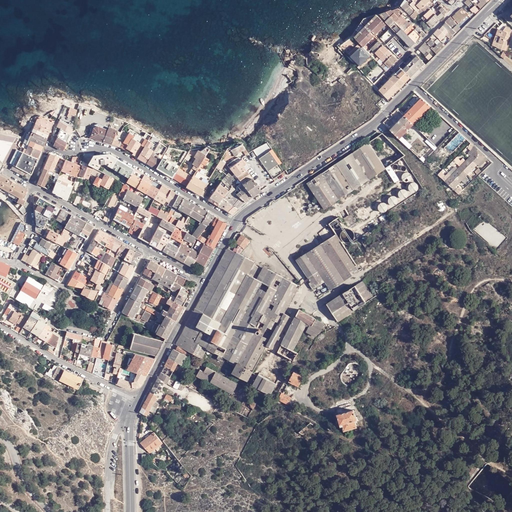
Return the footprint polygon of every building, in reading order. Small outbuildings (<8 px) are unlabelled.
[(409,3),(405,0),(401,6),(411,16),(415,12),(414,11),(412,9),(413,8),(409,3)] [(421,0),(412,0),(409,3),(413,8),(416,10),(414,11),(415,12),(411,16),(414,20),(418,17),(417,16),(419,13),(418,12),(421,10),(417,5),(422,0),(421,0)] [(422,0),(417,5),(421,10),(426,5),(431,0),(430,0),(422,0)] [(467,0),(465,3),(471,10),(473,13),(474,12),(476,14),(479,11),(476,7),(475,6),(476,6),(470,0),(467,0)] [(421,10),(418,12),(419,13),(422,17),(431,9),(426,5),(421,10)] [(436,14),(427,23),(431,28),(443,16),(445,14),(446,16),(451,11),(449,9),(449,10),(445,6),(443,8),(443,7),(440,10),(441,13),(438,16),(436,14)] [(422,17),(421,18),(427,23),(436,14),(440,10),(437,8),(434,12),(431,9),(422,17)] [(457,14),(453,17),(459,24),(469,14),(466,12),(463,15),(462,14),(463,12),(461,9),(456,13),(457,14)] [(391,10),(387,12),(391,17),(397,22),(400,26),(406,20),(398,12),(396,10),(392,11),(391,10)] [(387,12),(380,15),(387,21),(391,17),(387,12)] [(379,18),(377,16),(367,26),(368,28),(379,18)] [(391,17),(387,21),(386,22),(391,28),(397,22),(391,17)] [(451,17),(445,22),(446,23),(453,29),(457,25),(458,24),(451,17)] [(379,18),(368,28),(375,35),(386,25),(379,18)] [(411,25),(406,20),(400,26),(405,31),(411,25)] [(397,22),(391,28),(393,30),(397,33),(399,31),(413,46),(416,43),(409,36),(405,31),(400,26),(397,22)] [(439,29),(434,34),(438,37),(440,39),(442,36),(444,38),(449,32),(452,36),(461,28),(457,25),(453,29),(446,23),(440,30),(439,29)] [(411,25),(405,31),(409,36),(415,30),(411,25)] [(365,28),(354,37),(356,40),(367,30),(365,28)] [(375,35),(368,28),(367,29),(374,37),(375,35)] [(367,30),(356,40),(363,47),(374,37),(367,29),(367,30)] [(495,35),(501,37),(503,31),(497,29),(495,35)] [(409,36),(416,43),(422,37),(420,35),(415,30),(409,36)] [(397,33),(411,48),(413,46),(399,31),(397,33)] [(501,37),(498,47),(505,50),(510,33),(503,31),(501,37)] [(434,34),(426,42),(430,46),(438,37),(434,34)] [(492,44),(498,47),(501,37),(495,35),(492,44)] [(437,45),(432,50),(435,53),(443,45),(438,39),(434,42),(437,45)] [(378,40),(367,51),(368,52),(371,49),(390,69),(398,61),(380,42),(378,40)] [(425,42),(419,49),(426,56),(429,60),(433,57),(429,53),(429,54),(428,53),(432,50),(425,42)] [(370,57),(361,48),(360,48),(358,45),(349,54),(352,56),(361,66),(370,57)] [(326,66),(337,55),(331,49),(327,53),(324,50),(317,57),(326,66)] [(371,49),(368,52),(383,68),(387,72),(390,69),(371,49)] [(403,70),(411,78),(425,64),(417,56),(411,62),(407,67),(403,70)] [(408,59),(403,63),(407,67),(411,62),(408,59)] [(412,80),(426,66),(425,64),(411,78),(412,80)] [(397,74),(396,74),(405,84),(405,83),(411,78),(403,70),(402,69),(397,74)] [(332,71),(326,78),(333,85),(340,78),(332,71)] [(382,71),(371,81),(375,84),(385,74),(382,71)] [(386,76),(385,74),(375,84),(376,86),(386,76)] [(395,75),(390,80),(399,89),(405,84),(396,74),(395,75)] [(380,90),(389,100),(399,89),(390,80),(380,90)] [(431,107),(422,98),(405,116),(413,125),(431,107)] [(70,117),(69,119),(73,120),(77,109),(71,107),(70,112),(69,116),(70,117)] [(387,127),(390,130),(405,116),(402,113),(387,127)] [(390,130),(399,139),(413,125),(405,116),(390,130)] [(36,122),(36,123),(51,130),(53,126),(38,119),(36,122)] [(72,130),(73,131),(76,129),(74,125),(72,124),(72,123),(71,124),(61,119),(59,121),(72,129),(72,130)] [(61,129),(70,134),(72,130),(72,129),(59,121),(57,126),(57,127),(61,129)] [(51,130),(36,123),(34,127),(49,134),(51,130)] [(49,134),(34,127),(34,128),(32,132),(47,138),(48,135),(49,134)] [(91,131),(89,137),(91,137),(97,139),(104,142),(108,131),(103,129),(98,127),(94,128),(93,132),(91,131)] [(108,131),(104,142),(108,143),(112,144),(114,139),(116,134),(117,131),(109,128),(108,131)] [(58,137),(67,142),(70,134),(61,129),(58,137)] [(47,138),(32,132),(30,136),(45,142),(47,138)] [(114,139),(112,144),(121,147),(126,150),(128,148),(134,152),(132,154),(138,158),(140,155),(139,154),(144,146),(142,145),(133,139),(135,136),(130,133),(123,143),(121,142),(114,139)] [(406,156),(383,133),(308,184),(326,209),(402,158),(406,156)] [(451,155),(466,139),(459,133),(445,148),(451,155)] [(43,146),(45,142),(30,136),(28,140),(43,146)] [(63,150),(65,147),(66,145),(67,142),(58,137),(55,144),(54,145),(63,150)] [(41,151),(43,146),(28,140),(26,144),(41,151)] [(40,155),(41,151),(26,144),(25,148),(24,148),(40,155)] [(491,161),(471,144),(470,146),(473,150),(469,154),(471,156),(469,158),(461,166),(451,176),(445,182),(459,194),(460,193),(464,190),(460,186),(458,188),(456,186),(459,182),(461,180),(464,183),(469,178),(466,175),(468,174),(470,171),(476,165),(478,164),(480,166),(486,160),(489,163),(491,161)] [(241,145),(231,151),(234,156),(243,151),(246,149),(241,145)] [(153,151),(145,146),(145,147),(140,155),(138,158),(147,163),(150,159),(148,158),(153,151)] [(38,159),(40,155),(24,148),(22,152),(37,159),(38,159)] [(22,152),(20,151),(13,165),(16,166),(22,152)] [(189,153),(189,152),(186,151),(180,161),(182,163),(189,153)] [(269,151),(259,159),(273,179),(284,172),(269,151)] [(24,171),(30,174),(37,159),(22,152),(16,166),(24,171)] [(182,163),(181,165),(184,167),(192,154),(191,154),(189,153),(182,163)] [(205,157),(206,155),(202,153),(198,159),(194,165),(195,166),(198,168),(198,167),(199,165),(205,157)] [(44,169),(48,171),(49,170),(56,156),(51,154),(44,169)] [(117,159),(109,154),(94,156),(88,165),(94,168),(98,170),(100,165),(105,164),(111,168),(117,159)] [(152,156),(150,159),(147,163),(156,169),(156,168),(162,159),(163,157),(158,154),(156,158),(152,156)] [(88,165),(94,156),(85,157),(83,162),(88,165)] [(209,160),(205,157),(199,165),(201,167),(204,168),(209,160)] [(123,175),(129,179),(132,174),(134,169),(125,164),(117,159),(111,168),(119,173),(121,174),(123,175)] [(179,169),(162,159),(156,168),(173,178),(179,169)] [(226,163),(221,159),(217,167),(221,171),(226,163)] [(232,171),(237,177),(246,170),(249,168),(242,159),(240,160),(237,162),(235,160),(231,162),(234,165),(230,168),(232,171)] [(77,177),(82,164),(78,162),(77,165),(75,164),(71,162),(66,161),(62,170),(66,172),(71,174),(73,175),(77,177)] [(24,171),(16,166),(13,165),(11,169),(22,175),(24,171)] [(88,178),(92,169),(83,165),(79,175),(88,178)] [(193,176),(198,168),(195,166),(190,174),(193,176)] [(100,176),(102,172),(98,170),(94,168),(92,172),(94,173),(100,176)] [(48,171),(44,169),(37,184),(44,187),(46,189),(52,192),(59,176),(60,175),(49,170),(48,171)] [(127,183),(137,188),(144,175),(139,172),(134,169),(132,174),(129,179),(127,183)] [(192,177),(179,169),(173,178),(187,186),(192,177)] [(125,185),(126,185),(127,183),(104,170),(103,172),(105,174),(114,179),(124,185),(125,185)] [(243,185),(252,178),(248,173),(246,170),(237,177),(243,185)] [(199,171),(195,177),(206,184),(210,178),(199,171)] [(229,173),(227,176),(222,181),(230,188),(232,187),(232,186),(229,184),(229,181),(233,176),(229,173)] [(411,180),(411,178),(411,177),(410,175),(409,174),(407,173),(406,173),(404,174),(403,175),(402,176),(401,178),(402,179),(402,181),(403,182),(404,183),(406,183),(408,183),(409,182),(410,181),(411,180)] [(108,189),(114,179),(105,174),(102,180),(98,177),(94,184),(99,186),(100,184),(108,189)] [(25,193),(27,190),(15,184),(15,183),(12,181),(9,180),(0,175),(0,186),(17,196),(22,199),(23,197),(25,193)] [(137,188),(146,194),(150,185),(153,180),(149,177),(144,175),(137,188)] [(67,200),(74,182),(59,176),(52,192),(60,196),(67,200)] [(193,176),(192,177),(187,186),(186,187),(200,195),(203,189),(206,184),(195,177),(193,176)] [(252,197),(261,191),(252,178),(243,185),(245,188),(252,197)] [(222,181),(208,200),(217,206),(223,199),(230,188),(222,181)] [(418,190),(418,188),(418,187),(417,185),(416,184),(414,183),(413,183),(411,184),(410,185),(409,186),(408,188),(408,189),(409,191),(410,192),(411,193),(413,193),(415,193),(416,192),(417,191),(418,190)] [(119,196),(123,198),(124,198),(128,190),(129,186),(126,185),(125,185),(124,185),(119,196)] [(160,190),(162,185),(160,185),(158,189),(150,185),(146,194),(153,198),(155,199),(160,190)] [(7,197),(8,198),(12,200),(12,199),(22,205),(25,200),(22,199),(17,196),(0,186),(0,190),(8,195),(7,197)] [(223,199),(227,202),(235,194),(236,193),(237,192),(232,187),(230,188),(223,199)] [(246,203),(252,197),(245,188),(241,192),(239,193),(240,194),(238,196),(246,203)] [(139,207),(141,203),(143,198),(128,190),(124,198),(123,198),(123,199),(139,207)] [(165,201),(168,195),(160,190),(155,199),(164,205),(165,201)] [(408,197),(408,195),(408,194),(407,192),(406,191),(404,190),(402,190),(401,191),(399,192),(398,193),(398,195),(398,196),(399,198),(400,199),(401,200),(403,200),(404,200),(406,199),(407,198),(408,197)] [(173,205),(178,195),(175,193),(171,191),(168,195),(165,201),(169,203),(173,205)] [(238,209),(246,203),(238,196),(237,195),(235,194),(227,202),(238,209)] [(114,207),(119,197),(115,195),(110,206),(114,207)] [(189,214),(194,205),(187,200),(178,195),(173,205),(173,206),(189,214)] [(49,202),(39,197),(36,204),(34,204),(36,217),(46,223),(50,215),(53,217),(55,215),(52,213),(52,212),(56,214),(60,208),(57,207),(49,202)] [(398,203),(398,202),(398,200),(397,199),(396,198),(394,197),(393,197),(391,197),(390,198),(389,200),(388,201),(388,203),(389,204),(390,206),(391,206),(393,207),(394,207),(396,206),(397,205),(398,203)] [(146,211),(148,212),(155,199),(153,198),(146,209),(146,211)] [(232,215),(238,209),(227,202),(223,199),(217,206),(222,209),(232,215)] [(387,210),(388,208),(387,207),(387,205),(385,204),(384,204),(382,203),(381,204),(379,205),(378,206),(378,208),(378,209),(378,211),(379,212),(381,213),(382,213),(384,213),(385,213),(387,211),(387,210)] [(202,222),(208,213),(201,209),(194,205),(189,214),(191,216),(202,222)] [(149,217),(151,213),(148,212),(146,211),(143,209),(139,207),(137,211),(149,217)] [(165,221),(169,223),(175,210),(172,207),(169,213),(168,216),(165,221)] [(119,208),(115,217),(122,221),(127,213),(119,208)] [(67,212),(62,209),(56,219),(66,225),(72,215),(67,212)] [(162,219),(165,221),(168,216),(165,214),(163,213),(160,211),(157,216),(159,218),(162,219)] [(130,226),(134,217),(127,213),(122,221),(130,226)] [(157,222),(159,218),(157,216),(151,213),(149,217),(154,220),(157,222)] [(200,235),(214,217),(211,215),(208,213),(202,222),(194,233),(192,236),(195,238),(197,239),(200,235)] [(86,223),(72,215),(66,225),(65,227),(74,232),(77,234),(79,235),(86,223)] [(36,217),(36,225),(43,228),(45,224),(46,223),(36,217)] [(179,221),(173,217),(169,223),(173,225),(176,226),(179,221)] [(186,221),(187,219),(184,217),(181,221),(179,220),(179,221),(176,226),(181,229),(185,222),(186,221)] [(160,224),(162,219),(159,218),(157,222),(155,225),(151,233),(143,229),(140,234),(138,237),(144,241),(149,244),(157,229),(160,224)] [(227,224),(217,218),(213,225),(215,227),(208,240),(206,244),(213,249),(219,239),(223,230),(227,224)] [(176,226),(173,225),(169,223),(165,221),(162,219),(160,224),(173,232),(175,229),(176,226)] [(136,220),(133,227),(131,229),(140,234),(143,229),(145,225),(146,223),(144,222),(143,224),(136,220)] [(188,224),(185,222),(181,229),(187,233),(192,236),(194,233),(186,228),(188,224)] [(84,237),(87,239),(94,227),(90,225),(86,223),(79,235),(84,237)] [(131,227),(128,232),(133,235),(138,237),(140,234),(131,229),(133,227),(131,227)] [(69,232),(64,229),(63,232),(61,235),(57,242),(62,245),(63,246),(64,246),(69,235),(68,234),(69,232)] [(171,236),(157,229),(149,244),(156,247),(163,251),(167,242),(170,237),(171,236)] [(184,238),(186,235),(175,229),(173,232),(171,236),(170,237),(182,243),(184,238)] [(13,242),(19,245),(25,233),(19,230),(13,242)] [(101,237),(103,232),(102,231),(99,230),(94,239),(99,242),(98,242),(100,243),(103,238),(101,237)] [(53,231),(49,238),(57,242),(61,235),(53,231)] [(105,246),(105,245),(111,236),(107,234),(103,232),(101,237),(103,238),(100,243),(105,246)] [(192,243),(195,238),(192,236),(187,233),(186,235),(184,238),(191,242),(192,243)] [(345,247),(336,234),(320,244),(306,253),(297,259),(312,282),(336,266),(345,280),(360,270),(357,266),(345,247)] [(208,240),(200,235),(197,239),(205,244),(206,244),(208,240)] [(236,243),(241,247),(244,248),(250,241),(242,235),(236,243)] [(111,249),(115,238),(111,236),(105,245),(111,249)] [(42,238),(39,243),(45,247),(48,248),(51,243),(50,243),(42,238)] [(121,244),(122,245),(122,243),(119,241),(115,238),(111,249),(118,252),(121,244)] [(34,247),(42,252),(45,247),(39,243),(33,239),(31,242),(30,245),(34,247)] [(167,242),(163,251),(168,254),(174,257),(178,248),(167,242)] [(75,247),(72,251),(77,254),(83,245),(78,243),(76,247),(75,247)] [(95,255),(98,251),(99,248),(98,248),(96,246),(91,244),(87,250),(95,255)] [(121,256),(125,258),(130,249),(126,247),(122,245),(121,244),(118,252),(117,254),(121,256)] [(179,260),(183,263),(191,249),(181,244),(178,248),(174,257),(179,260)] [(209,257),(213,249),(206,244),(205,244),(199,254),(195,261),(204,266),(209,257)] [(55,260),(60,263),(68,249),(64,246),(63,246),(57,255),(58,256),(55,260)] [(42,252),(49,257),(52,259),(56,253),(52,251),(48,248),(45,247),(42,252)] [(60,263),(69,269),(70,267),(77,254),(72,251),(68,249),(60,263)] [(124,259),(136,265),(141,255),(136,252),(130,249),(125,258),(124,259)] [(236,253),(233,251),(228,249),(177,344),(202,358),(204,355),(208,347),(220,354),(223,356),(231,360),(237,363),(235,366),(232,372),(247,381),(262,354),(266,347),(284,314),(289,304),(299,286),(268,269),(261,281),(252,276),(256,271),(251,268),(255,262),(240,254),(237,252),(236,253)] [(195,261),(199,254),(191,249),(183,263),(188,265),(192,267),(195,261)] [(26,262),(35,267),(42,255),(33,250),(32,250),(29,256),(26,262)] [(109,266),(111,267),(115,259),(115,258),(108,254),(107,253),(102,262),(109,266)] [(152,278),(159,265),(155,263),(150,260),(145,270),(143,273),(152,278)] [(95,267),(105,273),(106,273),(109,266),(102,262),(101,261),(99,265),(96,264),(95,267)] [(60,283),(63,278),(56,274),(60,267),(52,262),(46,274),(60,283)] [(119,272),(129,278),(134,269),(124,263),(119,272)] [(7,274),(10,269),(1,266),(0,265),(0,274),(6,277),(7,274)] [(159,282),(166,269),(163,267),(161,266),(159,265),(152,278),(159,282)] [(89,272),(102,279),(105,273),(95,267),(93,266),(89,272)] [(332,289),(345,280),(336,266),(312,282),(310,283),(319,297),(332,289)] [(164,285),(171,272),(169,270),(166,269),(159,282),(164,285)] [(81,282),(85,276),(76,271),(74,275),(72,278),(81,282)] [(97,284),(99,285),(100,282),(102,279),(89,272),(89,271),(88,274),(90,275),(88,279),(97,284)] [(111,282),(113,284),(119,272),(117,271),(111,282)] [(113,284),(123,289),(129,278),(119,272),(113,284)] [(170,288),(177,275),(174,273),(171,272),(164,285),(167,287),(170,288)] [(182,277),(177,275),(170,288),(177,292),(178,293),(182,285),(183,285),(186,279),(182,277)] [(29,276),(26,281),(40,290),(43,285),(29,276)] [(81,282),(72,278),(68,284),(82,288),(84,284),(81,282)] [(151,283),(141,278),(137,285),(147,290),(151,283)] [(40,290),(26,281),(21,290),(35,299),(40,290)] [(362,282),(326,305),(337,323),(373,299),(362,282)] [(108,294),(118,300),(123,289),(113,284),(108,294)] [(147,290),(137,285),(132,294),(130,298),(140,303),(142,300),(145,294),(145,293),(147,290)] [(191,290),(183,285),(182,285),(178,293),(177,292),(175,295),(177,295),(173,302),(183,306),(187,298),(191,290)] [(94,290),(84,288),(81,294),(92,300),(95,294),(97,295),(98,294),(99,291),(97,291),(94,290)] [(112,310),(118,300),(108,294),(106,293),(104,297),(100,304),(102,305),(112,310)] [(161,296),(159,295),(154,293),(152,297),(151,298),(151,299),(150,301),(152,303),(154,304),(157,305),(159,300),(161,296)] [(169,300),(173,302),(177,295),(175,295),(172,293),(171,294),(168,299),(169,300)] [(166,304),(169,300),(168,299),(163,297),(161,300),(160,302),(170,308),(171,306),(166,304)] [(140,303),(130,298),(122,312),(132,318),(140,303)] [(179,314),(183,306),(173,302),(169,300),(166,304),(171,306),(170,308),(167,312),(163,310),(161,314),(166,316),(175,321),(179,314)] [(16,324),(17,322),(21,315),(18,313),(20,310),(10,304),(3,316),(16,324)] [(158,312),(155,311),(147,307),(146,310),(150,312),(156,315),(158,312)] [(313,334),(311,338),(314,339),(316,336),(320,332),(325,323),(299,309),(277,352),(285,356),(293,360),(297,353),(293,351),(301,336),(302,334),(307,325),(307,323),(311,325),(310,326),(307,332),(313,334)] [(151,314),(145,311),(142,318),(141,319),(147,322),(151,314)] [(289,316),(284,314),(266,347),(271,349),(289,316)] [(17,322),(24,326),(28,319),(21,315),(17,322)] [(25,327),(31,331),(38,320),(31,315),(28,319),(24,326),(25,327)] [(172,326),(175,321),(166,316),(161,325),(156,333),(166,338),(167,335),(168,333),(170,330),(172,326)] [(38,335),(43,328),(46,324),(38,320),(31,331),(38,335)] [(151,331),(156,333),(161,325),(156,323),(151,331)] [(47,342),(52,333),(48,330),(43,328),(38,335),(38,336),(45,341),(47,342)] [(74,342),(78,343),(78,341),(80,341),(82,335),(67,331),(66,336),(75,339),(74,342)] [(55,335),(52,333),(47,342),(48,343),(51,344),(55,335)] [(157,355),(163,342),(159,341),(156,340),(153,339),(134,334),(132,342),(130,348),(157,355)] [(107,342),(101,340),(100,344),(99,348),(97,357),(103,358),(106,343),(107,342)] [(91,356),(91,355),(93,347),(93,346),(82,343),(82,344),(80,352),(79,353),(91,356)] [(113,345),(106,343),(103,358),(109,360),(111,351),(112,348),(112,346),(113,345)] [(91,355),(97,357),(99,348),(96,347),(93,347),(91,355)] [(172,377),(174,373),(175,371),(178,366),(179,363),(182,365),(188,356),(175,349),(162,372),(172,377)] [(155,359),(123,350),(122,354),(120,363),(120,366),(119,368),(147,374),(149,370),(153,362),(155,359)] [(49,372),(48,375),(59,380),(59,381),(60,382),(61,381),(64,383),(65,384),(65,383),(69,385),(70,386),(70,385),(74,387),(73,387),(74,388),(75,387),(78,389),(78,390),(79,390),(79,389),(84,380),(84,379),(83,378),(83,379),(80,377),(79,376),(79,377),(75,375),(75,374),(74,374),(70,373),(70,372),(69,372),(67,371),(66,370),(66,371),(56,366),(54,370),(52,369),(50,372),(49,372)] [(233,393),(238,383),(207,366),(204,371),(201,369),(197,376),(211,383),(211,381),(233,393)] [(300,375),(295,372),(289,382),(298,387),(299,387),(304,377),(300,375)] [(453,372),(450,379),(498,431),(501,426),(453,372)] [(121,379),(119,385),(127,388),(130,389),(132,389),(134,389),(136,388),(140,387),(145,377),(141,375),(140,376),(137,374),(135,378),(136,378),(132,380),(129,382),(121,379)] [(276,384),(258,375),(253,384),(252,385),(270,395),(276,384)] [(175,378),(172,377),(169,383),(178,388),(182,382),(175,378)] [(165,381),(159,378),(140,412),(147,416),(151,409),(154,404),(156,400),(160,390),(165,381)] [(279,399),(288,404),(294,394),(288,391),(286,394),(283,393),(279,399)] [(246,396),(242,403),(253,409),(257,401),(246,396)] [(343,413),(339,414),(337,415),(341,426),(342,426),(344,431),(356,427),(355,423),(356,422),(356,421),(357,420),(355,416),(353,410),(352,411),(348,412),(343,413)] [(141,443),(150,453),(162,443),(153,433),(141,443)]
